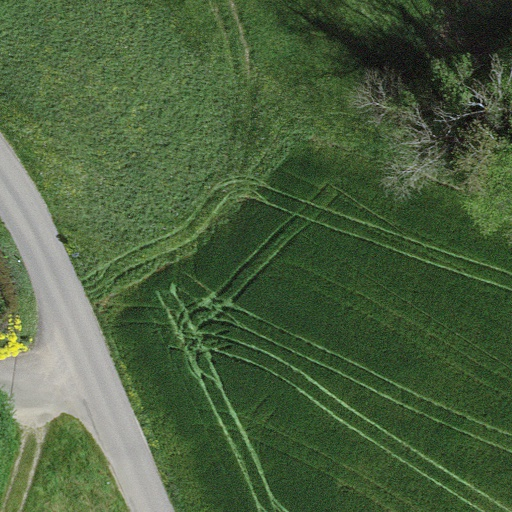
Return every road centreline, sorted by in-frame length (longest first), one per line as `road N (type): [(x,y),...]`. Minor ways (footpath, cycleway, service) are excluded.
road 1 (tertiary): [(0,178),(155,511)]
road 2 (track): [(95,381),(36,437),(11,511)]
